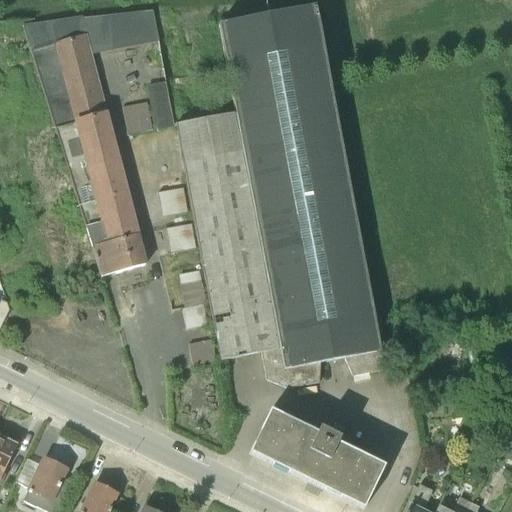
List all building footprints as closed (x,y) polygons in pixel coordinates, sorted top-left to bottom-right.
[(277,351),(260,354),(265,382),(287,390),(318,384),(319,364),(343,359),(351,378),(383,372),(314,8),(216,27),(233,117),(277,351)] [(158,43),(152,14),(83,21),(82,19),(22,28),(100,279),(144,267),(90,56),(158,43)] [(158,132),(175,128),(166,84),(148,88),(158,132)] [(126,133),(151,128),(146,104),(122,109),(126,133)] [(233,117),(175,128),(220,362),(260,354),(277,351),(233,117)] [(170,183),(171,190),(181,189),(180,181),(170,183)] [(161,191),(171,190),(170,183),(160,184),(161,191)] [(182,189),(181,190),(172,191),(158,194),(162,218),(186,214),(182,189)] [(170,254),(195,250),(191,225),(165,230),(170,254)] [(184,309),(205,305),(199,272),(178,276),(180,287),(179,287),(184,309)] [(0,329),(9,311),(6,305),(0,301),(0,329)] [(185,330),(206,326),(202,306),(181,310),(185,330)] [(192,366),(215,362),(211,341),(188,345),(192,366)] [(451,393),(440,391),(437,402),(448,404),(451,393)] [(339,440),(318,430),(315,436),(269,413),(247,456),(362,511),(383,469),(337,446),(339,440)] [(470,436),(476,423),(463,417),(458,425),(461,433),(470,436)] [(0,439),(0,484),(4,475),(2,474),(15,446),(0,439)] [(65,472),(43,461),(39,469),(29,464),(18,485),(29,491),(23,503),(35,509),(42,511),(58,511),(72,484),(61,479),(65,472)] [(108,511),(116,496),(93,485),(80,511),(108,511)] [(420,511),(429,492),(419,487),(406,511),(420,511)] [(442,511),(437,509),(435,511),(465,511),(469,505),(458,500),(452,511),(442,511)]
